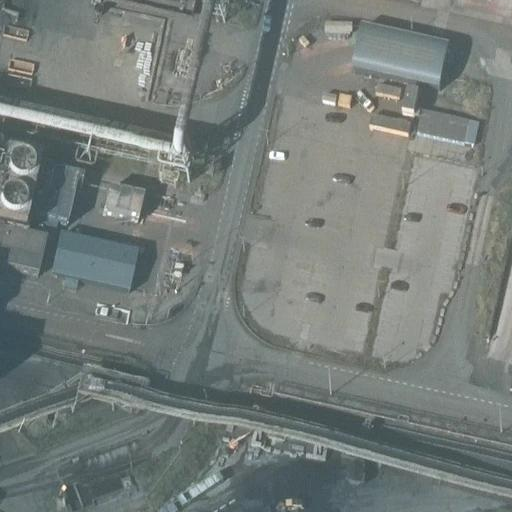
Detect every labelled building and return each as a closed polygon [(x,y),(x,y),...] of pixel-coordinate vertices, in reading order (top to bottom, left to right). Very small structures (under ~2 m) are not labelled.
[(454,53),(374,35),(365,78),(444,96),(454,53)] [(402,119),(413,121),(415,112),(418,98),(407,95),(402,119)] [(322,185),(333,124),(284,115),(272,175),(322,185)] [(371,130),(410,138),(412,127),(373,118),(371,130)] [(0,270),(37,279),(45,243),(52,245),(55,233),(56,226),(29,220),(40,172),(16,167),(0,163),(0,270)] [(77,180),(41,172),(30,220),(66,228),(77,180)] [(107,191),(102,215),(138,223),(143,199),(107,191)] [(136,256),(58,238),(50,277),(127,295),(136,256)]
